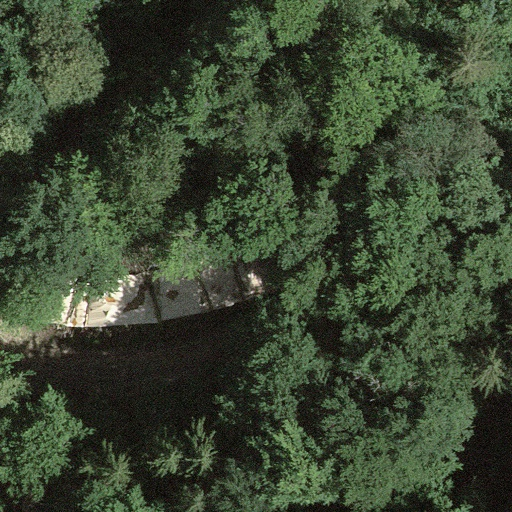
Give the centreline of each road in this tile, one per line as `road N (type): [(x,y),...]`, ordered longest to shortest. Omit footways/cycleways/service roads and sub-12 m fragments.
road 1 (track): [(0,369),(149,360),(405,289),(511,273)]
road 2 (track): [(234,0),(153,87),(0,221)]
road 3 (track): [(0,390),(31,474),(33,511)]
